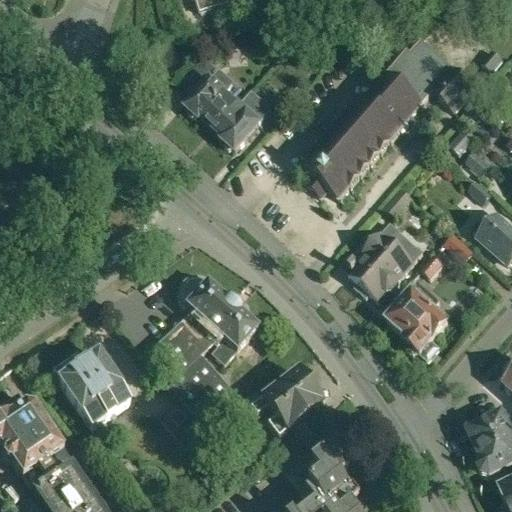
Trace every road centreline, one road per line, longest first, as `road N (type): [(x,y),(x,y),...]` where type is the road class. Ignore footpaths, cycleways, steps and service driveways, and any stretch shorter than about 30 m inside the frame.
road 1 (tertiary): [(398,429),(325,333),(195,208)]
road 2 (residential): [(0,345),(195,208)]
road 3 (tertiary): [(195,208),(53,80)]
road 4 (residential): [(398,429),(511,315)]
